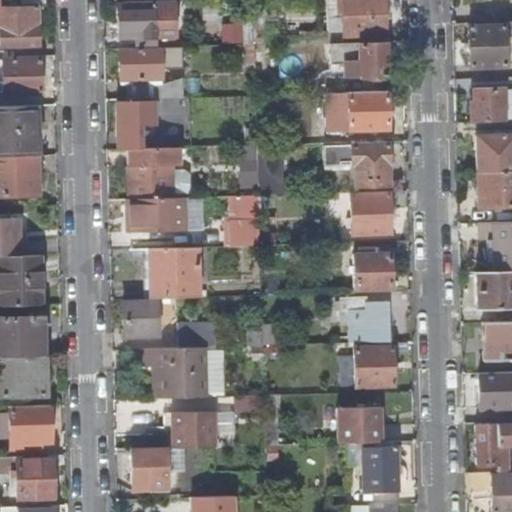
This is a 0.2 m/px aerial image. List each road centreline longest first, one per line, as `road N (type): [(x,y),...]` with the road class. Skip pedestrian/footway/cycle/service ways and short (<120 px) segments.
road 1 (residential): [(443,511),(428,0)]
road 2 (residential): [(79,0),(92,511)]
